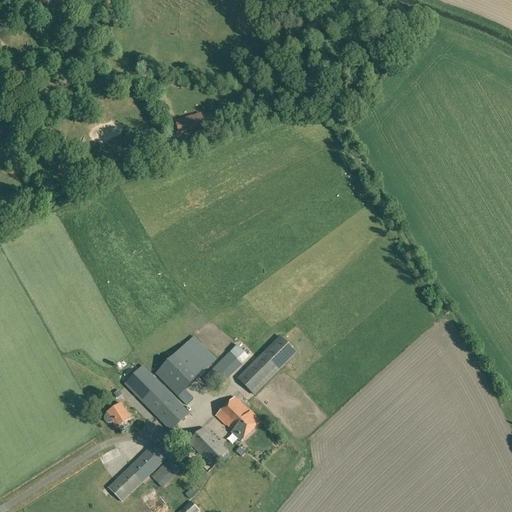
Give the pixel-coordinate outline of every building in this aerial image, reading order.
[(179,135),(205,127),(201,114),(175,121),(179,135)] [(182,401),(188,394),(185,390),(217,359),(194,336),(155,374),(178,398),(179,397),(182,401)] [(254,395),(297,353),(281,337),(238,379),(254,395)] [(215,391),(249,357),(237,346),(203,379),(215,391)] [(169,431),(173,431),(190,413),(143,366),(124,385),(169,431)] [(119,391),(114,395),(117,399),(122,396),(119,391)] [(250,413),(235,398),(216,416),(225,426),(226,425),(233,431),(231,433),(241,443),(261,422),(251,412),(250,413)] [(116,428),(130,419),(121,405),(107,413),(107,414),(105,415),(104,418),(104,420),(105,422),(108,423),(111,424),(113,422),(116,428)] [(225,463),(231,457),(227,453),(228,452),(204,428),(188,443),(212,468),(221,460),(225,463)] [(122,502),(167,458),(154,444),(109,488),(122,502)] [(242,457),(246,453),(240,448),(236,452),(242,457)] [(162,488),(182,469),(170,458),(151,477),(162,488)] [(189,499),(196,492),(193,488),(185,494),(189,499)] [(191,502),(179,511),(198,511),(200,511),(191,502)]
